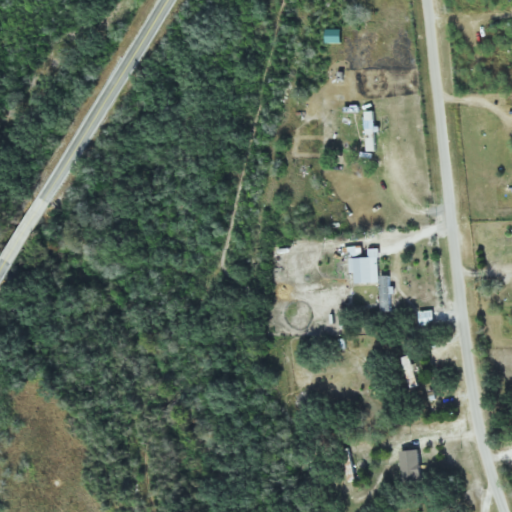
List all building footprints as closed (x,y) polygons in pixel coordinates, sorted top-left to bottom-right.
[(376,151),(376,110),(365,110),(365,151),(376,151)] [(379,276),(379,248),(370,248),(370,257),(355,257),(355,283),(380,282),(380,311),(392,311),(391,276),(379,276)] [(434,310),(417,311),(417,325),(434,324),(434,310)] [(418,384),(409,355),(399,358),(408,387),(418,384)] [(344,469),(348,481),(355,479),(352,467),(344,469)]
